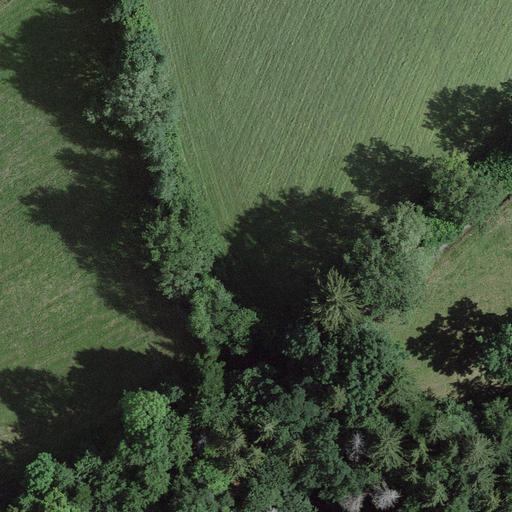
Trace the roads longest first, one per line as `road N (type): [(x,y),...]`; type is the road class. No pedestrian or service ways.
road 1 (unclassified): [(511,185),(298,351),(247,352),(205,335),(112,0)]
road 2 (track): [(298,351),(270,375),(39,482),(0,492)]
